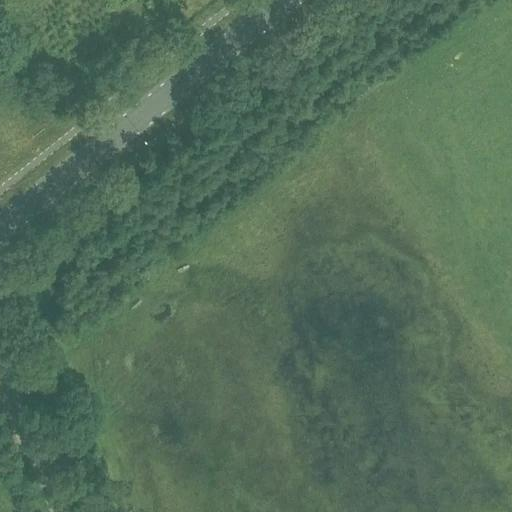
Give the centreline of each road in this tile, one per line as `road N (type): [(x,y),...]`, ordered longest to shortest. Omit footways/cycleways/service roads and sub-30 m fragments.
road 1 (tertiary): [(0,233),(288,0)]
road 2 (unclassified): [(60,511),(0,367)]
